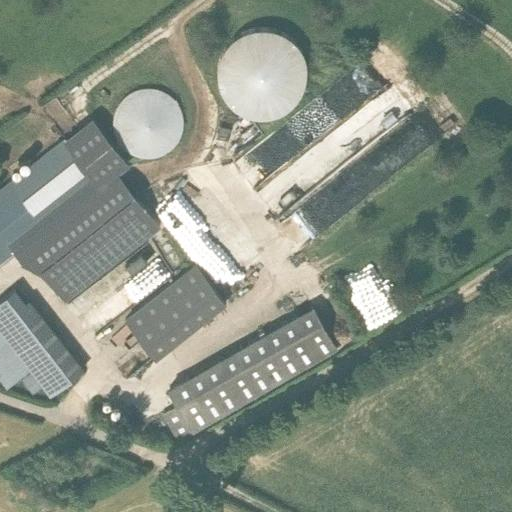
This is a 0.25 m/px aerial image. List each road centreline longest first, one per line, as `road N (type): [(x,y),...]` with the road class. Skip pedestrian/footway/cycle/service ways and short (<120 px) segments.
road 1 (track): [(511,260),(165,462)]
road 2 (residential): [(165,462),(0,396)]
